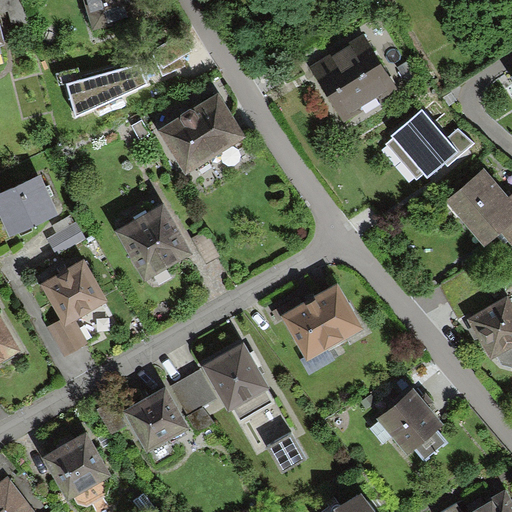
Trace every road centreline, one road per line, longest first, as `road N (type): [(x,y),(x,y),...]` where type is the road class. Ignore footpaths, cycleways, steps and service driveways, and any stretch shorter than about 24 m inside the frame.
road 1 (residential): [(345,242),(0,435)]
road 2 (residential): [(345,242),(189,0)]
road 3 (residential): [(511,441),(345,242)]
